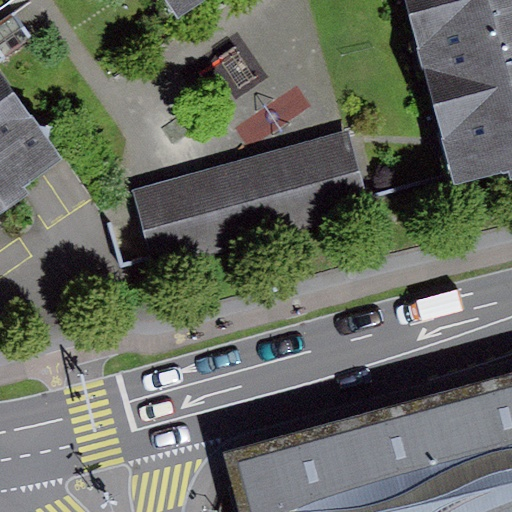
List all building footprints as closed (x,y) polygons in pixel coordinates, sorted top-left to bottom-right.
[(162,0),(180,26),(217,0),(228,0),(230,1),(231,0),(162,0)] [(511,0),(403,0),(457,193),(509,178),(511,188),(511,0)] [(0,225),(28,206),(21,195),(63,166),(49,145),(51,128),(35,125),(0,73),(0,225)] [(351,132),(134,193),(156,269),(373,207),(351,132)] [(511,511),(511,391),(235,467),(246,511),(511,511)]
